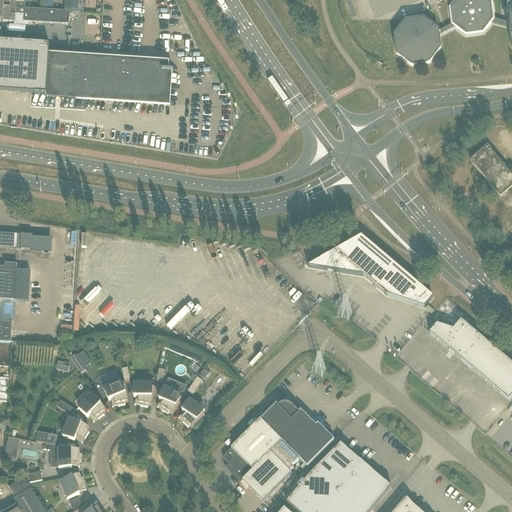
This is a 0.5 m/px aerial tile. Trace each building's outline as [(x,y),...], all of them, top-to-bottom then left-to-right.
[(0,0),(0,8),(25,10),(26,0),(0,0)] [(65,0),(65,12),(78,13),(79,0),(65,0)] [(454,0),(449,8),(451,26),(445,29),(439,32),(438,31),(424,20),(405,22),(394,37),(397,55),(411,66),(429,64),(441,50),(439,37),(455,29),(466,37),(484,35),(492,24),(510,29),(511,46),(511,8),(507,9),(509,24),(504,22),(495,20),(492,2),(489,0),(454,0)] [(39,11),(48,11),(48,2),(40,1),(39,11)] [(0,8),(0,21),(15,23),(15,25),(28,26),(28,23),(69,25),(69,13),(48,12),(48,11),(39,11),(25,10),(0,8)] [(28,45),(29,35),(3,33),(3,43),(28,45)] [(29,36),(29,44),(39,45),(39,37),(29,36)] [(0,42),(0,92),(166,104),(168,73),(173,73),(173,71),(169,71),(169,64),(50,55),(50,46),(28,45),(3,43),(0,42)] [(511,176),(488,147),(470,161),(500,199),(511,188),(511,176)] [(18,236),(9,235),(0,234),(0,249),(17,250),(18,236)] [(321,262),(309,269),(364,278),(387,297),(425,309),(428,305),(433,299),(410,280),(411,279),(362,238),(321,261),(321,262)] [(5,265),(5,269),(0,268),(0,301),(11,302),(14,302),(17,266),(13,266),(5,265)] [(430,335),(509,402),(511,398),(511,365),(461,322),(453,332),(437,326),(430,335)] [(0,343),(11,344),(12,334),(12,324),(0,323),(0,343)] [(76,356),(71,360),(82,377),(87,373),(85,370),(77,357),(76,356)] [(124,383),(131,381),(128,369),(122,370),(124,383)] [(157,383),(163,384),(165,372),(159,370),(157,383)] [(205,381),(210,373),(204,370),(199,377),(205,381)] [(187,393),(193,397),(200,386),(203,382),(197,378),(187,393)] [(0,382),(0,404),(7,405),(8,384),(0,382)] [(104,390),(109,402),(113,400),(115,406),(118,405),(119,408),(125,406),(125,404),(128,403),(125,385),(122,386),(121,383),(104,390)] [(134,386),(134,399),(139,399),(138,405),(141,405),(141,408),(148,409),(148,407),(152,407),(153,400),(155,390),(152,389),(152,386),(134,386)] [(164,389),(159,401),(164,403),(160,408),(163,410),(162,412),(168,416),(169,414),(172,416),(177,409),(182,401),(180,399),(181,396),(164,389)] [(79,410),(88,419),(91,415),(94,420),(97,418),(99,420),(104,416),(103,414),(106,412),(102,406),(96,397),(93,399),(91,397),(79,410)] [(61,402),(57,408),(72,418),(76,412),(61,402)] [(192,429),(205,417),(203,415),(204,412),(189,402),(182,412),(186,415),(182,419),(185,422),(183,424),(188,429),(190,427),(192,429)] [(260,421),(282,443),(307,468),(335,440),(318,425),(316,427),(301,412),(299,414),(291,407),(290,406),(288,405),(286,405),(284,405),(282,405),(280,406),(279,408),(277,405),(260,421)] [(85,440),(89,434),(87,432),(89,429),(74,419),(72,422),(69,421),(63,438),(74,442),(76,438),(81,441),(83,438),(85,440)] [(240,484),(268,457),(282,443),(260,421),(239,443),(223,458),(229,467),(227,468),(225,467),(236,473),(234,475),(240,484)] [(58,437),(38,434),(36,443),(47,445),(56,447),(58,437)] [(80,452),(47,445),(47,452),(59,452),(59,470),(65,470),(72,469),(72,465),(77,466),(78,462),(80,462),(82,456),(79,455),(80,452)] [(372,511),(391,489),(392,490),(392,489),(386,484),(372,473),(373,473),(360,462),(347,451),(341,445),(313,473),(287,504),(288,505),(295,511),(372,511)] [(240,484),(246,492),(249,490),(264,504),(289,479),(268,457),(240,484)] [(30,485),(42,482),(40,474),(28,476),(29,478),(30,485)] [(85,486),(84,479),(81,480),(80,476),(66,479),(63,480),(63,483),(61,484),(68,501),(79,496),(78,491),(83,490),(83,486),(85,486)] [(29,486),(25,479),(9,489),(15,500),(14,500),(16,507),(7,511),(34,511),(42,508),(29,486)] [(69,503),(73,511),(77,511),(82,508),(79,499),(69,503)] [(419,511),(406,501),(395,511),(419,511)]
